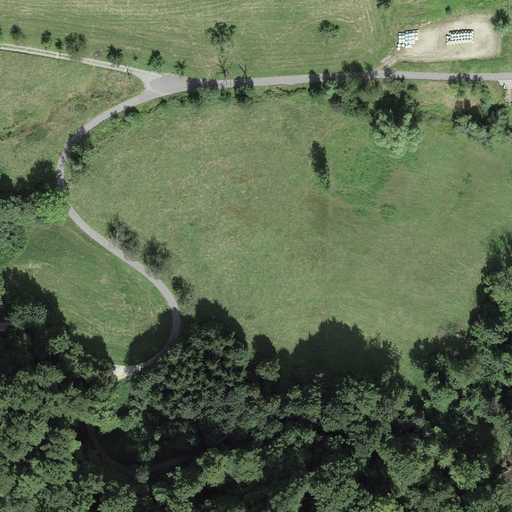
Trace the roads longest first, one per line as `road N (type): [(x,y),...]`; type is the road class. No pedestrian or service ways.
road 1 (track): [(138,98),(69,142),(59,184),(79,222),(166,294),(176,312),(171,347),(149,364),(118,371),(42,329),(0,326)]
road 2 (track): [(397,511),(368,462),(311,442),(245,442),(147,469),(120,467),(99,451),(89,425),(110,370)]
road 3 (residential): [(511,76),(365,75),(166,89),(138,98)]
road 4 (track): [(166,89),(140,73),(0,47)]
